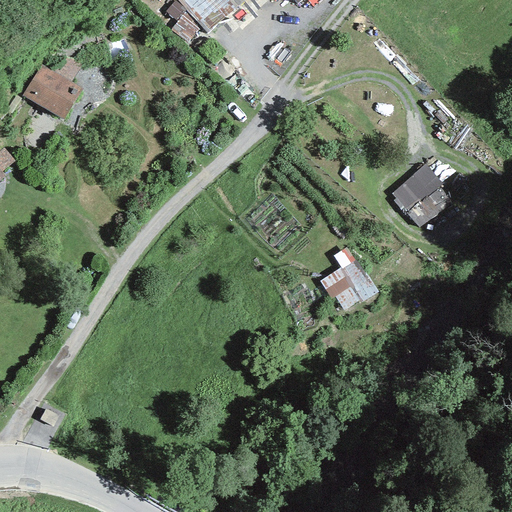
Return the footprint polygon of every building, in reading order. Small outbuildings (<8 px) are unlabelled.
[(188,43),(199,28),(174,0),(165,12),(176,22),(171,30),(188,43)] [(204,34),(244,0),(174,0),(199,28),(204,34)] [(54,49),(44,67),(72,82),(81,65),(54,49)] [(44,67),(40,65),(22,97),(64,120),(82,88),(72,82),(44,67)] [(0,149),(0,170),(1,172),(14,161),(2,147),(0,149)] [(425,164),(391,193),(396,198),(391,201),(402,214),(405,212),(439,188),(442,185),(425,164)] [(452,204),(439,188),(405,212),(420,227),(452,204)] [(340,268),(320,282),(331,299),(334,296),(344,311),(359,301),(360,303),(377,292),(357,260),(355,261),(346,247),(332,256),(340,268)]
